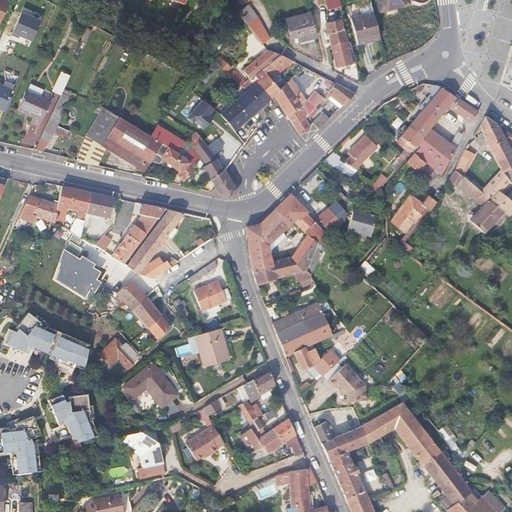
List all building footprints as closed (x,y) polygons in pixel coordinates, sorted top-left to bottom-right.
[(6,0),(0,0),(0,20),(1,21),(10,1),(6,0)] [(325,0),(328,9),(341,6),(339,0),(325,0)] [(378,0),(381,12),(390,10),(411,5),(409,0),(378,0)] [(358,44),(380,39),(373,12),(371,3),(361,5),(364,15),(351,18),(358,44)] [(248,5),(238,12),(239,14),(247,24),(256,18),(257,17),(248,5)] [(32,41),(41,21),(22,12),(12,34),(19,38),(20,35),(32,41)] [(299,43),(317,38),(311,13),(286,20),(291,38),(297,36),(299,43)] [(260,24),(256,18),(247,24),(252,30),(259,25),(260,24)] [(331,47),(348,43),(342,20),(325,24),(331,47)] [(269,38),(259,25),(252,30),(263,44),(269,38)] [(353,63),(348,43),(331,47),(337,68),(353,63)] [(511,90),(511,44),(500,83),(511,90)] [(255,83),(247,90),(247,91),(261,107),(271,98),(257,82),(259,80),(255,76),(263,69),(271,62),(280,55),(268,50),(262,54),(258,58),(244,70),(255,83)] [(285,70),(293,61),(282,55),(280,55),(271,62),(278,67),(285,70)] [(218,58),(215,62),(219,65),(228,73),(233,68),(223,59),(221,61),(218,58)] [(208,79),(219,65),(215,62),(215,61),(204,76),(208,79)] [(268,75),(278,67),(271,62),(263,69),(268,75)] [(268,75),(263,69),(255,76),(259,80),(257,82),(271,98),(275,95),(278,92),(280,88),(268,75)] [(234,71),(230,76),(242,87),(246,82),(234,71)] [(69,76),(61,72),(52,92),(60,96),(69,76)] [(295,86),(290,79),(280,88),(278,92),(275,95),(279,101),(291,120),(296,128),(305,118),(316,107),(323,98),(321,96),(316,92),(304,106),(292,89),(295,86)] [(330,86),(332,88),(335,83),(328,79),(326,83),(330,86)] [(0,83),(0,105),(5,107),(15,86),(5,82),(3,85),(0,83)] [(331,95),(344,105),(356,94),(335,83),(332,88),(329,92),(323,98),(316,107),(318,109),(329,97),(331,95)] [(44,90),(30,84),(27,90),(41,96),(44,90)] [(330,86),(321,96),(323,98),(329,92),(332,88),(330,86)] [(425,108),(397,140),(391,146),(400,155),(404,159),(412,151),(414,152),(435,170),(442,175),(452,154),(453,154),(457,148),(431,128),(449,106),(471,122),(479,112),(459,98),(442,87),(434,97),(425,108)] [(27,90),(18,111),(33,118),(31,123),(40,127),(51,101),(41,96),(27,90)] [(247,91),(247,90),(221,113),(235,130),(261,107),(247,91)] [(72,98),(62,93),(36,150),(44,152),(56,133),(72,98)] [(421,105),(425,108),(434,97),(430,94),(421,105)] [(329,97),(342,107),(344,105),(331,95),(329,97)] [(215,109),(203,99),(188,118),(193,122),(194,121),(204,128),(213,117),(210,115),(215,109)] [(150,163),(151,161),(162,143),(152,137),(103,107),(86,137),(80,154),(99,163),(107,148),(102,146),(107,137),(150,163)] [(313,122),(314,123),(319,129),(330,119),(323,112),(313,122)] [(502,134),(497,125),(489,119),(485,116),(480,126),(495,156),(504,152),(500,143),(506,140),(502,134)] [(311,125),(305,118),(296,128),(301,135),(311,125)] [(158,126),(152,137),(162,143),(175,151),(185,143),(158,126)] [(511,152),(507,143),(511,140),(511,134),(507,131),(502,134),(506,140),(500,143),(504,152),(495,156),(502,170),(497,174),(494,176),(480,191),(488,199),(498,207),(508,215),(511,217),(511,215),(511,201),(507,198),(500,191),(509,180),(511,182),(511,152)] [(204,167),(212,180),(224,170),(220,163),(218,160),(214,155),(207,146),(203,140),(197,133),(196,132),(187,140),(190,144),(202,159),(207,165),(204,167)] [(341,158),(333,152),(324,161),(350,177),(356,170),(355,169),(378,146),(366,135),(348,153),(351,157),(345,164),(339,161),(341,158)] [(217,139),(207,146),(214,155),(223,148),(217,139)] [(243,139),(236,149),(239,152),(247,142),(243,139)] [(178,175),(184,181),(196,169),(193,166),(187,159),(178,154),(175,151),(162,143),(151,161),(160,163),(162,159),(172,165),(180,173),(178,175)] [(190,144),(178,154),(187,159),(193,166),(202,159),(190,144)] [(226,154),(220,163),(224,170),(239,152),(236,149),(234,147),(228,155),(226,154)] [(475,155),(465,150),(455,172),(463,176),(470,164),(475,155)] [(428,178),(435,170),(414,152),(407,162),(414,167),(418,171),(427,179),(428,178)] [(392,165),(396,169),(404,159),(400,155),(392,165)] [(470,164),(463,176),(467,180),(475,168),(470,164)] [(216,188),(212,192),(219,194),(233,197),(236,195),(237,190),(224,170),(212,180),(216,188)] [(485,233),(505,212),(498,207),(488,199),(480,191),(476,188),(467,180),(463,176),(455,172),(449,181),(458,188),(482,206),(470,220),(485,233)] [(491,173),(476,188),(480,191),(494,176),(491,173)] [(352,192),(359,181),(353,178),(347,189),(352,192)] [(67,208),(87,213),(92,192),(75,188),(63,186),(58,205),(54,223),(62,227),(67,208)] [(380,188),(377,192),(374,195),(378,204),(383,203),(382,190),(380,188)] [(110,218),(114,197),(103,195),(92,192),(87,213),(110,218)] [(309,212),(291,193),(285,199),(276,208),(292,223),(294,221),(305,232),(315,221),(314,221),(307,213),(309,212)] [(390,221),(407,234),(427,208),(428,209),(430,210),(437,201),(436,200),(429,195),(422,203),(410,194),(390,221)] [(36,215),(52,221),(54,223),(58,205),(30,196),(19,218),(32,223),(36,215)] [(143,214),(113,255),(124,263),(166,209),(145,204),(137,202),(134,212),(143,214)] [(302,283),(312,277),(311,275),(323,251),(326,252),(331,240),(327,237),(315,221),(305,232),(307,235),(292,256),(273,261),(269,245),(292,223),(276,208),(260,223),(246,227),(253,270),(274,266),(277,278),(294,273),(296,279),(302,283)] [(318,217),(314,221),(315,221),(327,237),(343,224),(331,208),(328,211),(329,213),(326,215),(323,211),(320,214),(323,217),(320,219),(318,217)] [(417,224),(428,209),(427,208),(407,234),(397,246),(410,256),(415,249),(405,242),(418,225),(417,224)] [(185,213),(169,209),(127,265),(138,273),(140,274),(144,268),(169,235),(173,237),(179,229),(175,226),(185,213)] [(353,209),(347,230),(370,237),(376,216),(360,211),(353,209)] [(76,219),(71,231),(75,234),(81,237),(85,221),(76,219)] [(81,237),(75,234),(66,251),(63,261),(62,261),(59,268),(60,268),(57,278),(85,295),(89,288),(94,291),(99,282),(95,279),(99,272),(91,267),(93,264),(81,257),(80,260),(75,257),(81,248),(76,245),(81,237)] [(113,239),(106,234),(96,245),(105,251),(113,239)] [(196,241),(200,247),(205,244),(201,238),(196,241)] [(368,242),(350,263),(354,269),(374,247),(368,242)] [(382,242),(365,261),(358,269),(368,278),(375,270),(371,266),(377,259),(382,250),(386,245),(382,242)] [(140,274),(154,278),(171,267),(167,261),(163,264),(158,257),(144,268),(140,274)] [(167,261),(171,267),(179,261),(171,258),(167,261)] [(217,266),(215,261),(190,277),(194,282),(217,266)] [(257,283),(277,278),(274,266),(253,270),(257,283)] [(312,277),(302,283),(311,289),(316,285),(316,284),(312,280),(312,277)] [(117,293),(132,309),(146,297),(131,280),(117,293)] [(203,311),(225,301),(231,299),(227,289),(221,291),(218,281),(194,290),(203,311)] [(301,291),(298,284),(284,290),(287,297),(301,291)] [(132,309),(148,327),(161,315),(146,297),(132,309)] [(187,310),(179,299),(173,303),(181,314),(187,310)] [(318,303),(301,311),(305,319),(322,312),(318,303)] [(79,306),(75,313),(84,318),(88,312),(79,306)] [(332,334),(328,326),(322,312),(305,319),(301,311),(301,310),(290,315),(286,317),(272,323),(285,356),(293,352),(305,347),(332,334)] [(19,329),(16,332),(10,329),(3,343),(29,354),(31,349),(34,351),(35,347),(47,353),(49,349),(53,351),(50,358),(75,369),(76,366),(85,369),(90,344),(84,343),(85,342),(47,326),(47,328),(41,324),(42,322),(30,312),(17,328),(19,329)] [(131,312),(124,317),(130,325),(136,321),(131,312)] [(161,315),(148,327),(158,339),(172,327),(161,315)] [(230,360),(220,329),(195,336),(205,367),(212,364),(214,369),(221,367),(220,362),(230,360)] [(136,361),(116,339),(100,354),(110,365),(118,357),(128,368),(136,361)] [(320,360),(314,348),(308,351),(305,347),(293,352),(297,359),(298,363),(301,370),(313,365),(322,377),(330,369),(341,359),(331,349),(320,360)] [(178,395),(153,363),(124,386),(133,398),(146,388),(162,407),(178,395)] [(346,363),(328,380),(334,386),(337,384),(343,390),(344,401),(366,399),(365,389),(361,380),(346,363)] [(264,391),(275,383),(270,370),(268,371),(253,379),(261,393),(264,391)] [(253,379),(243,385),(250,399),(261,393),(253,379)] [(264,391),(265,394),(277,387),(275,383),(264,391)] [(91,413),(89,394),(69,396),(70,401),(66,402),(63,394),(49,400),(60,426),(61,426),(62,429),(66,427),(64,424),(68,423),(74,439),(77,438),(79,442),(92,440),(99,436),(93,420),(90,420),(89,413),(91,413)] [(220,406),(217,400),(205,407),(210,415),(221,408),(220,406)] [(246,400),(238,405),(240,408),(243,413),(251,409),(251,408),(246,400)] [(501,511),(506,507),(489,490),(482,496),(475,490),(472,492),(443,453),(403,402),(361,426),(368,443),(375,439),(394,428),(446,496),(440,501),(446,509),(448,511),(501,511)] [(257,418),(251,409),(243,413),(249,422),(257,418)] [(268,424),(263,414),(262,415),(257,418),(249,422),(252,427),(260,438),(266,434),(262,427),(268,424)] [(13,474),(41,471),(37,442),(33,442),(32,439),(42,435),(34,416),(15,424),(17,427),(10,429),(9,427),(0,428),(0,452),(7,452),(7,455),(11,454),(13,474)] [(289,418),(273,429),(283,442),(295,434),(289,418)] [(347,452),(368,443),(361,426),(334,438),(326,422),(315,427),(350,507),(368,500),(347,452)] [(225,445),(214,427),(189,442),(199,459),(206,455),(210,453),(211,455),(219,450),(218,449),(225,445)] [(267,453),(283,442),(273,429),(266,434),(260,438),(252,427),(242,433),(253,450),(264,448),(267,453)] [(166,462),(162,442),(147,428),(132,432),(128,438),(139,448),(137,450),(143,455),(145,467),(141,467),(142,475),(167,470),(166,462)] [(314,509),(313,499),(309,499),(307,483),(317,483),(314,477),(310,468),(307,469),(289,471),(290,483),(292,508),(297,507),(298,511),(328,511),(326,505),(314,509)] [(289,471),(274,477),(276,486),(290,483),(289,471)] [(261,497),(273,492),(270,485),(258,491),(261,497)] [(120,511),(116,495),(89,501),(67,511),(120,511)] [(367,511),(373,510),(368,500),(350,507),(352,511),(367,511)] [(33,511),(34,502),(20,502),(19,511),(33,511)]
